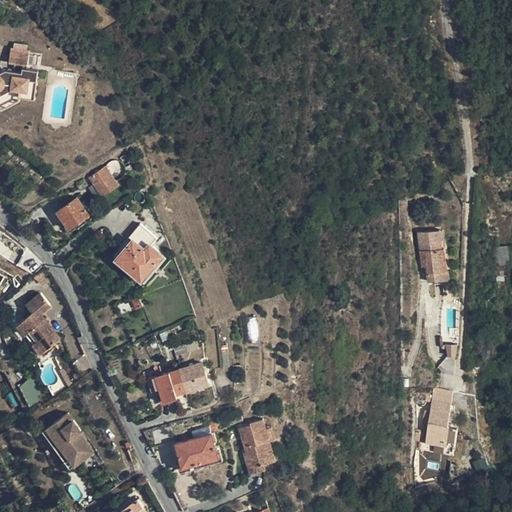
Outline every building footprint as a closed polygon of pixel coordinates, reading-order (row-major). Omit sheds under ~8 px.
[(9,62),(23,64),(25,49),(11,48),(9,62)] [(21,90),(28,91),(30,80),(37,80),(38,69),(27,68),(28,63),(33,64),(34,55),(29,54),(30,50),(25,49),(23,64),(22,72),(6,69),(0,72),(0,74),(0,94),(12,89),(21,90)] [(21,90),(20,98),(34,100),(37,80),(30,80),(28,91),(21,90)] [(118,184),(105,166),(90,177),(95,185),(102,194),(102,195),(118,184)] [(87,185),(83,179),(76,183),(80,189),(87,185)] [(95,185),(89,189),(96,198),(102,194),(95,185)] [(57,211),(69,228),(76,223),(89,214),(77,197),(75,194),(60,199),(65,206),(57,211)] [(76,223),(79,227),(92,218),(89,214),(76,223)] [(151,243),(155,237),(141,225),(131,236),(133,238),(145,248),(150,242),(151,243)] [(439,230),(418,232),(422,267),(426,266),(427,273),(428,281),(444,279),(443,270),(447,270),(444,247),(442,247),(441,239),(439,230)] [(151,243),(150,242),(145,248),(133,238),(116,258),(142,280),(159,260),(153,255),(158,249),(151,243)] [(510,264),(507,246),(493,248),(495,266),(510,264)] [(159,260),(164,254),(158,249),(153,255),(159,260)] [(38,317),(42,314),(51,307),(40,293),(26,305),(32,313),(33,312),(38,317)] [(143,306),(138,296),(132,300),(136,309),(143,306)] [(18,324),(41,354),(54,344),(61,338),(45,318),(41,321),(38,317),(33,312),(32,313),(18,324)] [(257,316),(246,317),(248,342),(259,341),(257,316)] [(448,356),(456,355),(457,348),(457,343),(446,344),(448,356)] [(44,357),(56,347),(54,344),(41,354),(44,357)] [(230,366),(229,350),(220,351),(221,367),(230,366)] [(209,382),(202,361),(158,375),(162,386),(160,387),(164,401),(177,396),(176,393),(209,382)] [(162,386),(158,375),(152,378),(156,389),(160,387),(162,386)] [(42,399),(31,378),(17,386),(29,407),(42,399)] [(451,405),(434,403),(431,424),(436,425),(434,443),(446,445),(451,405)] [(43,430),(70,469),(93,452),(79,433),(82,431),(68,412),(43,430)] [(239,427),(247,450),(244,451),(249,466),(264,462),(276,458),(270,439),(276,437),(272,425),(266,427),(263,418),(251,421),(251,423),(239,427)] [(145,434),(151,447),(175,440),(171,427),(145,434)] [(212,432),(175,443),(182,467),(219,457),(212,432)] [(264,462),(249,466),(251,472),(266,468),(264,462)] [(151,485),(147,478),(139,483),(142,489),(151,485)] [(147,511),(138,498),(118,511),(147,511)]
